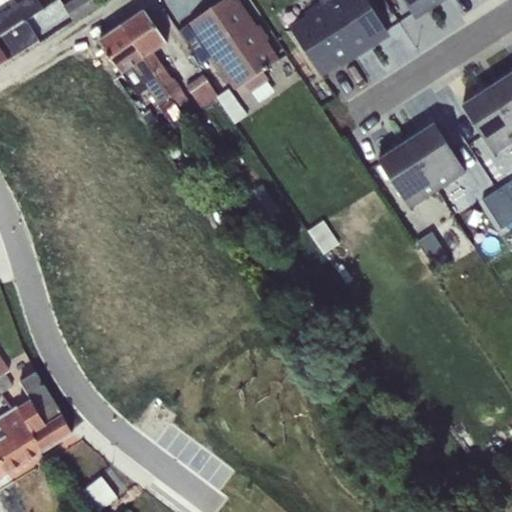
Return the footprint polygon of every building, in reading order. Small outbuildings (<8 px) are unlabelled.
[(0,35),(25,20),(42,8),(36,0),(24,0),(0,15),(0,35)] [(62,0),(59,0),(74,21),(103,2),(102,0),(71,0),(65,4),(62,0)] [(235,0),(222,0),(179,30),(201,63),(211,57),(234,90),(243,84),(250,93),(268,80),(262,71),(279,60),(267,42),(270,40),(259,24),(254,27),(235,0)] [(318,0),(320,2),(355,56),(370,46),(368,44),(387,32),(366,0),(318,0)] [(440,0),(402,0),(413,15),(432,3),(432,4),(434,2),(435,4),(440,0)] [(355,56),(320,2),(305,12),(308,17),(290,28),(320,75),(338,63),(340,65),(355,56)] [(143,11),(121,26),(177,110),(189,101),(153,53),(166,44),(143,11)] [(25,20),(0,35),(0,65),(39,41),(25,20)] [(177,110),(121,26),(99,41),(122,74),(131,67),(146,90),(173,129),(185,121),(177,110)] [(131,67),(122,74),(138,96),(146,90),(131,67)] [(511,73),(490,88),(511,121),(511,73)] [(202,74),(185,86),(200,108),(217,96),(202,74)] [(229,88),(217,96),(235,124),(248,115),(229,88)] [(511,143),(511,121),(490,88),(462,106),(493,155),(511,143)] [(434,124),(406,142),(438,191),(466,173),(434,124)] [(438,191),(406,142),(378,160),(409,210),(438,191)] [(511,180),(497,190),(511,213),(511,180)] [(261,185),(246,195),(262,219),(277,209),(261,185)] [(511,222),(511,213),(497,190),(482,200),(502,229),(511,222)] [(226,204),(219,209),(229,223),(245,212),(238,201),(229,207),(226,204)] [(324,220),(307,231),(323,255),(340,244),(324,220)] [(432,232),(417,241),(436,271),(451,262),(432,232)] [(258,238),(243,248),(260,274),(275,264),(258,238)] [(297,312),(289,317),(308,346),(316,340),(297,312)] [(0,356),(0,391),(1,393),(13,386),(5,373),(9,370),(0,356)] [(30,399),(16,407),(42,451),(72,433),(57,406),(35,372),(19,381),(30,399)] [(42,451),(16,407),(0,416),(0,462),(6,473),(42,451)] [(101,477),(79,493),(94,511),(98,511),(117,498),(101,477)]
